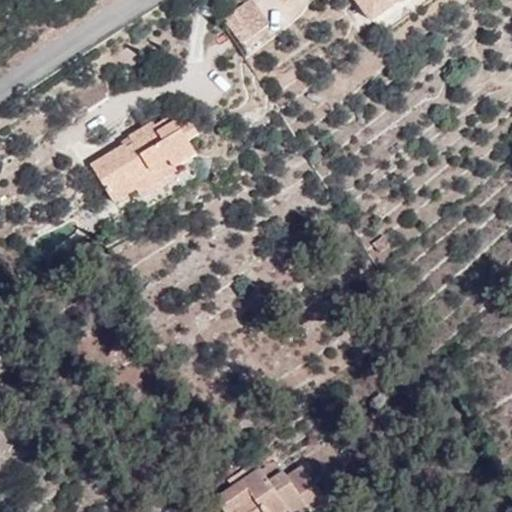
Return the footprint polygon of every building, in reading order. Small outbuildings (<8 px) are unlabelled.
[(247,0),(222,19),(248,53),(277,32),(252,0),(247,0)] [(402,0),(350,0),(368,25),(402,0)] [(111,204),(132,191),(152,180),(147,174),(166,164),(170,170),(192,157),(169,119),(152,130),(149,126),(127,141),(131,148),(122,153),(120,149),(88,168),(111,204)] [(54,153),(75,138),(66,129),(46,143),(54,153)] [(152,180),(132,191),(135,197),(172,174),(170,170),(166,164),(147,174),(152,180)] [(260,473),(217,507),(221,511),(315,511),(328,502),(300,467),(285,480),(282,476),(270,485),(260,473)] [(272,471),(260,473),(270,485),(282,476),(272,471)]
